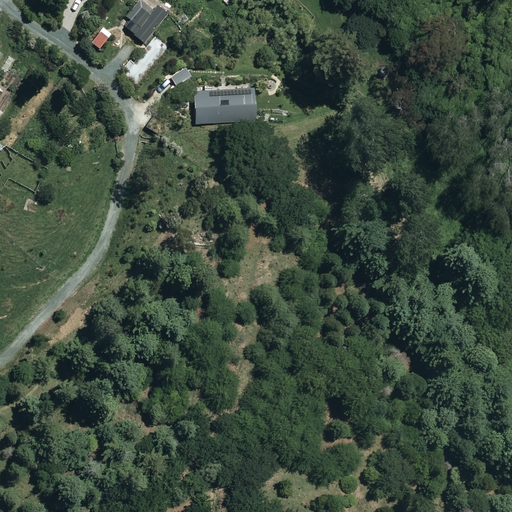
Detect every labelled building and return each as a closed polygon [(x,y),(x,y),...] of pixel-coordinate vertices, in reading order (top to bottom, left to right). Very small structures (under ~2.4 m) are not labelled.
[(166,14),(148,0),(138,0),(125,17),(132,22),(126,29),(142,43),(166,14)] [(109,38),(100,31),(91,43),(99,50),(109,38)] [(167,47),(155,37),(125,76),(137,85),(167,47)] [(193,81),(187,70),(169,79),(176,91),(193,81)] [(254,121),(253,90),(193,93),(194,124),(254,121)] [(170,125),(153,115),(145,128),(163,138),(170,125)]
